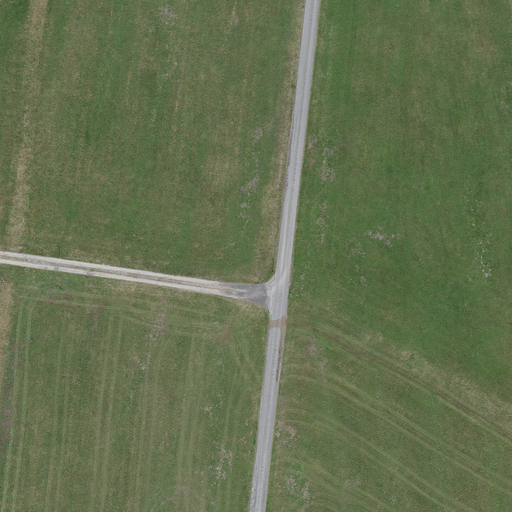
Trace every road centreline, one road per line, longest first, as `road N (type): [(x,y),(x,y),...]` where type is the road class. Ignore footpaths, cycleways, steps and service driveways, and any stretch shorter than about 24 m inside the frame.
road 1 (unclassified): [(313,0),(257,511)]
road 2 (track): [(280,295),(0,258)]
